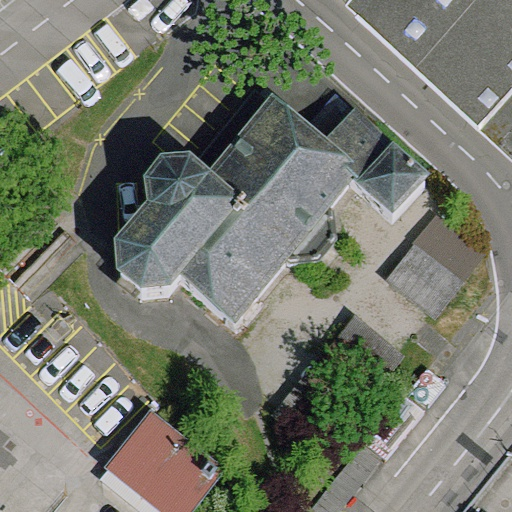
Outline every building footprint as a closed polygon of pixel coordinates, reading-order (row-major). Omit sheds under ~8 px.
[(511,0),(365,0),(358,8),(479,118),(511,80),(511,0)] [(511,80),(479,118),(511,147),(511,80)] [(422,188),(357,133),(329,163),(274,117),(268,124),(254,113),(198,183),(186,174),(162,174),(147,195),(151,220),(117,257),(119,284),(140,300),(165,297),(178,281),(234,331),(287,263),(328,213),(351,187),(394,222),(422,188)] [(337,221),(328,213),(287,263),(293,268),(322,266),(341,245),(337,221)] [(446,233),(429,257),(459,279),(477,256),(446,233)] [(462,291),(415,253),(391,285),(437,321),(462,291)] [(403,361),(357,323),(330,355),(358,377),(378,394),(403,361)] [(354,381),(323,355),(274,415),(281,421),(305,441),(354,381)] [(202,478),(157,431),(135,454),(144,464),(180,500),(202,478)] [(180,500),(144,464),(123,485),(148,511),(181,511),(186,508),(180,500)]
